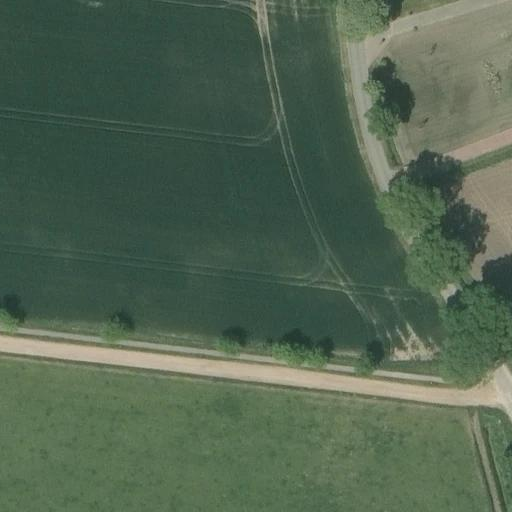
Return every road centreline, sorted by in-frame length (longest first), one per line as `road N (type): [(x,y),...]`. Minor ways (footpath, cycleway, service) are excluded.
road 1 (track): [(511,406),(0,345)]
road 2 (unclassified): [(511,402),(378,174),(354,76),(348,0)]
